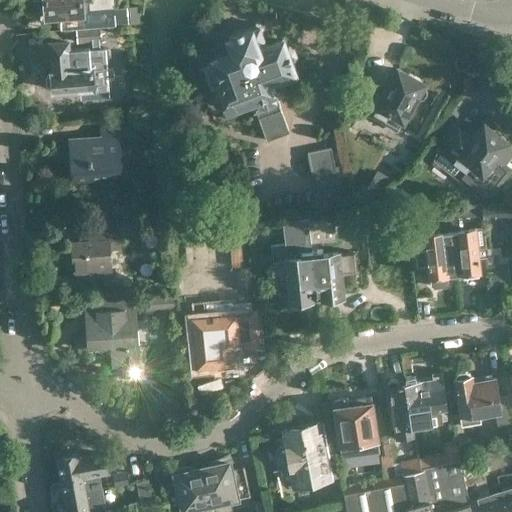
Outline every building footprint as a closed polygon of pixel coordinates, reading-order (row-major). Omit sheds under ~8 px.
[(62,29),(76,28),(99,26),(100,26),(116,25),(116,24),(129,23),(127,6),(115,7),(115,6),(90,8),(89,0),(44,0),(46,14),(60,13),(62,29)] [(266,43),(261,28),(262,25),(255,22),(254,26),(241,31),(228,36),(234,50),(215,57),(216,61),(204,65),(212,86),(220,83),(229,106),(252,98),(262,127),(267,140),(289,132),(270,80),(294,70),(291,61),(294,60),(297,54),(294,47),(289,45),(285,46),(282,37),(266,43)] [(116,25),(100,26),(100,36),(117,35),(116,25)] [(99,26),(76,28),(78,41),(101,39),(100,36),(99,26)] [(97,47),(94,45),(67,47),(67,41),(52,42),(54,66),(52,66),(53,70),(52,70),(52,72),(49,72),(47,76),(47,84),(51,86),(53,86),(53,88),(77,86),(80,90),(87,89),(90,85),(100,84),(98,66),(96,67),(95,58),(97,57),(97,47)] [(382,96),(371,90),(360,109),(383,122),(384,120),(389,123),(390,120),(394,122),(397,116),(403,120),(416,98),(417,98),(418,98),(419,99),(421,98),(422,98),(424,97),(424,96),(425,95),(425,94),(426,94),(426,92),(426,91),(425,89),(425,88),(423,87),(422,86),(424,83),(398,68),(382,96)] [(353,114),(360,86),(345,82),(339,111),(353,114)] [(118,136),(135,134),(134,115),(100,117),(101,135),(69,137),(71,179),(120,176),(118,136)] [(457,176),(479,194),(493,192),(511,169),(504,163),(511,153),(511,145),(484,124),(473,139),(455,125),(437,148),(455,162),(456,160),(464,167),(457,176)] [(331,146),(308,151),(313,175),(315,174),(319,194),(345,188),(340,165),(335,166),(331,146)] [(375,208),(411,204),(409,196),(392,182),(375,204),(375,208)] [(490,219),(511,217),(511,201),(489,203),(490,219)] [(112,218),(129,217),(128,205),(112,207),(112,218)] [(461,228),(459,216),(458,205),(448,206),(456,270),(464,269),(465,277),(479,275),(478,267),(480,267),(479,258),(488,257),(488,248),(484,225),(461,228)] [(448,282),(447,271),(456,270),(448,206),(437,207),(438,218),(440,231),(425,233),(430,273),(432,273),(433,284),(436,286),(445,285),(448,282)] [(316,242),(336,239),(334,215),(309,217),(312,248),(317,290),(323,290),(323,296),(325,296),(325,298),(330,301),(338,301),(341,296),(341,294),(343,294),(341,271),(356,269),(354,251),(339,253),(339,251),(337,251),(337,246),(317,247),(316,242)] [(312,248),(309,217),(284,219),(286,241),(272,243),(274,262),(270,266),(271,273),(275,277),(275,279),(289,277),(291,299),(293,299),(294,301),(298,305),(307,304),(310,300),(310,297),(312,297),(312,291),(317,290),(312,248)] [(124,230),(141,229),(140,218),(123,219),(124,230)] [(112,264),(111,249),(121,248),(119,224),(88,227),(89,240),(72,241),(75,276),(99,274),(99,279),(114,278),(113,264),(112,264)] [(488,248),(488,257),(492,285),(510,283),(507,257),(501,258),(500,247),(488,248)] [(152,283),(162,282),(160,270),(150,271),(152,283)] [(146,296),(147,311),(175,309),(174,294),(146,296)] [(141,375),(137,318),(135,298),(89,301),(91,337),(87,337),(88,347),(111,345),(113,366),(119,366),(120,376),(141,375)] [(208,318),(191,319),(195,369),(229,367),(228,349),(254,347),(252,316),(240,317),(238,299),(207,301),(208,318)] [(471,376),(470,373),(467,371),(458,372),(456,376),(457,379),(455,379),(462,423),(482,420),(480,412),(499,408),(503,432),(501,432),(505,449),(511,447),(511,410),(511,406),(510,397),(500,399),(496,378),(473,382),(472,376),(471,376)] [(411,425),(405,383),(405,381),(399,382),(396,378),(390,379),(388,383),(389,390),(392,390),(394,405),(391,406),(394,427),(397,427),(399,436),(413,434),(411,425)] [(405,383),(411,425),(443,420),(441,410),(446,409),(441,378),(405,383)] [(340,445),(379,440),(373,401),(372,401),(371,395),(349,398),(347,396),(337,398),(335,400),(336,406),(334,406),(340,445)] [(287,487),(339,477),(341,476),(336,452),(326,454),(320,422),(284,429),(285,434),(280,435),(282,443),(274,450),(278,467),(280,468),(283,485),(287,487)] [(447,461),(460,458),(457,441),(444,444),(447,461)] [(105,453),(79,457),(78,453),(58,456),(63,478),(79,475),(83,491),(89,489),(87,484),(101,482),(100,471),(108,470),(107,467),(113,466),(115,464),(113,454),(109,452),(105,453)] [(212,465),(202,467),(210,504),(251,494),(244,465),(231,469),(230,462),(233,460),(229,454),(211,462),(212,465)] [(394,475),(360,481),(359,481),(342,485),(342,484),(340,485),(344,511),(472,511),(467,495),(466,486),(486,480),(484,470),(481,457),(461,461),(460,458),(447,461),(422,468),(401,474),(394,475)] [(401,474),(422,468),(419,457),(392,465),(394,475),(401,474)] [(173,511),(210,504),(202,467),(192,469),(192,466),(171,467),(172,474),(175,474),(176,481),(163,484),(169,511),(173,511)] [(359,481),(360,481),(359,481),(357,469),(342,472),(344,484),(342,484),(342,485),(359,481)] [(496,511),(511,511),(511,472),(506,474),(498,476),(502,490),(507,506),(496,510),(496,511)] [(83,491),(79,475),(63,478),(68,502),(63,503),(64,507),(61,508),(59,511),(106,511),(101,487),(89,489),(83,491)] [(107,487),(120,484),(118,475),(105,478),(107,487)] [(490,494),(488,489),(489,489),(486,480),(466,486),(467,495),(472,511),(496,511),(496,510),(507,506),(502,490),(490,494)] [(143,511),(149,511),(146,497),(127,501),(129,511),(143,511)] [(264,511),(261,498),(249,501),(251,511),(264,511)]
